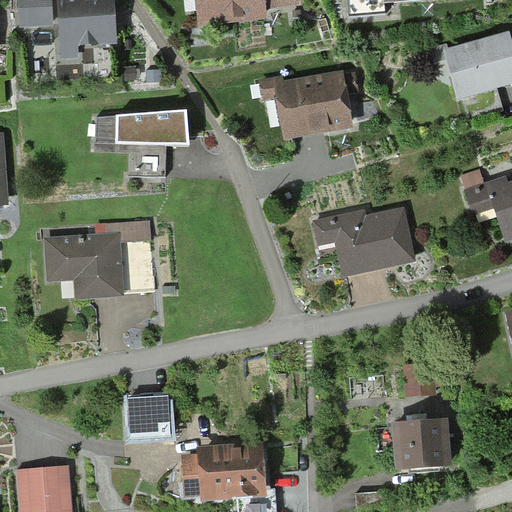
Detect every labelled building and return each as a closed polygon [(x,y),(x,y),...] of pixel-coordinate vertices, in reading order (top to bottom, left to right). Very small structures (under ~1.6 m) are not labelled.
[(53,28),(51,0),(17,0),(18,29),(53,28)] [(117,45),(115,0),(57,0),(61,64),(84,63),(83,47),(117,45)] [(195,0),(198,28),(270,21),(269,11),(300,8),(299,0),(195,0)] [(511,42),(511,43),(510,36),(451,51),(449,42),(428,47),(437,81),(452,77),(458,100),(511,85),(511,42)] [(348,95),(344,72),(284,82),(283,76),(258,80),(262,103),(276,101),(283,142),(354,130),(348,95)] [(503,95),(482,99),(484,113),(506,109),(503,95)] [(142,146),(188,149),(188,136),(187,114),(98,120),(96,151),(142,152),(142,146)] [(0,206),(9,206),(3,135),(0,135),(0,206)] [(511,240),(511,183),(508,185),(506,178),(484,185),(479,169),(460,176),(474,217),(494,210),(505,243),(511,240)] [(417,265),(404,209),(366,217),(364,210),(312,222),(318,248),(335,245),(343,282),(417,265)] [(154,293),(151,221),(95,223),(95,234),(42,237),(44,284),(73,283),(74,301),(93,300),(124,299),(124,294),(154,293)] [(452,384),(450,365),(404,369),(408,399),(436,396),(435,386),(452,384)] [(168,396),(128,399),(130,438),(170,435),(168,396)] [(419,422),(394,425),(399,476),(455,471),(450,419),(419,422)] [(266,489),(264,442),(236,443),(197,445),(198,455),(183,456),(186,496),(201,495),(202,499),(237,497),(238,511),(277,511),(276,488),(266,489)] [(72,511),(68,466),(18,471),(22,511),(72,511)]
